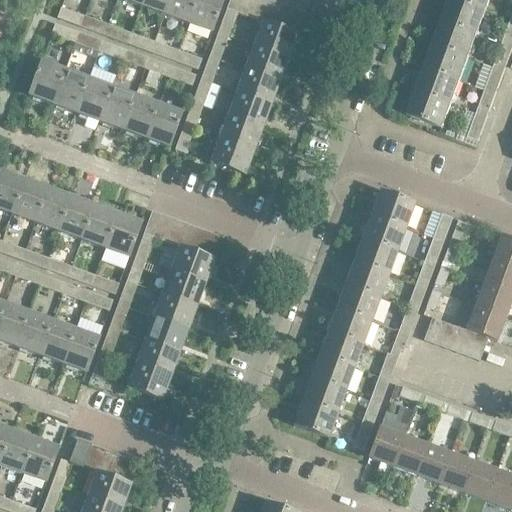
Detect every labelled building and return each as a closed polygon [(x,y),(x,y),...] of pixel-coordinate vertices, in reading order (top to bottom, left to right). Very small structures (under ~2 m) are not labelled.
[(143,0),(140,8),(164,16),(169,0),(143,0)] [(169,0),(164,16),(187,25),(196,0),(169,0)] [(196,0),(187,25),(211,34),(223,0),(196,0)] [(242,0),(229,0),(226,10),(236,14),(237,14),(242,0)] [(242,0),(237,14),(248,18),(254,0),(242,0)] [(267,0),(254,0),(248,18),(259,22),(267,0)] [(259,22),(261,23),(270,27),(279,4),(267,0),(259,22)] [(449,0),(442,23),(476,35),(485,12),(452,0),(449,0)] [(489,0),(452,0),(485,12),(489,0)] [(279,4),(270,27),(281,31),(290,8),(279,4)] [(293,35),(301,12),(290,8),(281,31),(293,35)] [(66,12),(62,22),(79,28),(83,18),(66,12)] [(223,18),(217,35),(227,39),(234,21),(223,18)] [(90,21),(86,31),(103,37),(107,27),(90,21)] [(252,48),(284,60),(287,61),(291,49),(289,48),(293,35),(281,31),(270,27),(261,23),(252,48)] [(433,46),(468,59),(476,35),(442,23),(433,46)] [(54,26),(50,36),(67,42),(71,32),(54,26)] [(113,29),(109,39),(126,46),(130,36),(113,29)] [(77,34),(73,45),(91,51),(95,40),(77,34)] [(137,38),(133,48),(150,54),(154,44),(137,38)] [(214,42),(208,58),(219,62),(225,46),(214,42)] [(101,43),(97,53),(114,60),(118,49),(101,43)] [(511,48),(502,45),(496,62),(506,66),(511,50),(511,48)] [(424,69),(459,82),(468,59),(433,46),(424,69)] [(160,47),(156,57),(173,63),(177,53),(160,47)] [(244,71),(275,83),(278,84),(283,72),(280,71),(284,60),(252,48),(244,71)] [(124,51),(120,62),(137,68),(141,58),(124,51)] [(183,55),(180,65),(197,72),(200,62),(183,55)] [(148,60),(144,71),(161,77),(165,66),(148,60)] [(64,71),(40,62),(27,97),(51,106),(64,71)] [(206,64),(200,81),(210,85),(217,68),(206,64)] [(493,68),(487,85),(498,89),(504,72),(493,68)] [(171,69),(167,79),(184,85),(188,75),(171,69)] [(416,93),(451,105),(459,82),(424,69),(416,93)] [(87,80),(64,71),(51,106),(74,115),(87,80)] [(235,95),(267,106),(270,107),(274,95),(271,94),(275,83),(244,71),(235,95)] [(111,88),(87,80),(74,115),(98,123),(111,88)] [(197,87),(191,105),(202,109),(208,91),(197,87)] [(134,97),(111,88),(98,123),(121,132),(134,97)] [(485,91),(478,109),(489,113),(495,95),(485,91)] [(407,117),(442,129),(451,105),(416,93),(407,117)] [(227,118),(258,130),(261,131),(266,119),(263,118),(267,106),(235,95),(227,118)] [(158,106),(134,97),(121,132),(145,141),(158,106)] [(210,97),(204,120),(213,122),(219,99),(210,97)] [(168,149),(181,114),(158,106),(145,141),(168,149)] [(188,112),(182,128),(193,132),(199,115),(188,112)] [(476,115),(470,132),(481,136),(487,119),(476,115)] [(218,141),(250,153),(253,154),(257,142),(254,141),(258,130),(227,118),(218,141)] [(180,134),(174,151),(184,155),(191,138),(180,134)] [(218,141),(209,164),(244,177),(248,165),(246,164),(250,153),(218,141)] [(0,172),(0,211),(10,216),(23,181),(0,172)] [(10,216),(34,224),(47,190),(23,181),(10,216)] [(34,224),(57,233),(70,198),(47,190),(34,224)] [(414,206),(379,193),(370,217),(405,229),(414,206)] [(57,233),(81,242),(94,207),(70,198),(57,233)] [(81,242),(104,250),(117,216),(94,207),(81,242)] [(143,236),(153,240),(154,240),(162,217),(151,213),(143,236)] [(117,216),(104,250),(128,259),(141,224),(117,216)] [(441,216),(435,233),(445,236),(451,220),(441,216)] [(154,240),(165,244),(173,221),(162,217),(154,240)] [(362,240),(396,253),(405,229),(370,217),(362,240)] [(165,244),(176,248),(184,226),(173,221),(165,244)] [(457,222),(451,239),(459,242),(466,225),(457,222)] [(178,249),(187,252),(195,230),(184,226),(176,248),(178,249)] [(195,230),(187,252),(198,256),(207,234),(195,230)] [(207,234),(198,256),(210,260),(218,238),(207,234)] [(492,261),(511,268),(511,242),(500,238),(492,261)] [(362,240),(353,263),(388,276),(396,253),(362,240)] [(432,240),(426,256),(437,260),(443,243),(432,240)] [(140,243),(134,260),(144,264),(151,247),(140,243)] [(8,245),(4,256),(20,262),(24,251),(8,245)] [(448,245),(442,263),(451,266),(457,249),(448,245)] [(210,260),(198,256),(187,252),(178,249),(169,273),(201,285),(204,286),(208,274),(205,273),(210,260)] [(31,254),(27,264),(44,270),(47,260),(31,254)] [(0,260),(0,272),(7,275),(11,265),(0,260)] [(478,271),(474,282),(483,285),(511,295),(511,268),(492,261),(487,274),(478,271)] [(54,262),(51,273),(67,279),(71,268),(54,262)] [(353,263),(344,287),(379,299),(388,276),(353,263)] [(423,263),(417,279),(428,283),(434,267),(423,263)] [(131,266),(125,283),(136,287),(142,270),(131,266)] [(18,267),(14,278),(31,284),(34,273),(18,267)] [(440,269),(433,286),(442,289),(449,272),(440,269)] [(78,271),(74,282),(91,288),(94,277),(78,271)] [(169,273),(161,296),(192,308),(195,309),(200,297),(197,296),(201,285),(169,273)] [(41,276),(38,287),(54,293),(58,282),(41,276)] [(101,280),(97,290),(114,296),(118,286),(101,280)] [(65,285),(61,295),(77,301),(81,291),(65,285)] [(474,308),(504,320),(511,298),(511,295),(483,285),(474,308)] [(415,286),(409,303),(419,307),(425,290),(415,286)] [(344,287),(336,310),(371,323),(379,299),(344,287)] [(123,290),(117,307),(127,310),(133,294),(123,290)] [(431,292),(425,310),(434,313),(440,296),(431,292)] [(88,293),(85,304),(101,310),(105,300),(88,293)] [(161,296),(152,320),(184,331),(187,332),(191,320),(188,319),(192,308),(161,296)] [(4,305),(0,316),(0,342),(15,348),(28,314),(4,305)] [(465,332),(476,336),(487,340),(496,343),(504,320),(474,308),(465,332)] [(336,310),(327,333),(362,346),(371,323),(336,310)] [(406,310),(400,326),(411,330),(417,314),(406,310)] [(114,313),(108,330),(119,334),(125,317),(114,313)] [(38,357),(51,322),(28,314),(15,348),(38,357)] [(152,320),(143,343),(175,355),(178,356),(183,344),(180,343),(184,331),(152,320)] [(423,342),(434,346),(442,324),(431,320),(423,342)] [(62,366),(75,331),(51,322),(38,357),(62,366)] [(442,324),(434,346),(445,350),(453,328),(442,324)] [(453,328),(445,350),(456,355),(464,332),(453,328)] [(98,340),(75,331),(62,366),(85,374),(98,340)] [(467,359),(476,336),(465,332),(464,332),(456,355),(467,359)] [(327,333),(319,357),(353,370),(362,346),(327,333)] [(398,333),(392,350),(399,352),(402,353),(408,337),(398,333)] [(106,336),(99,353),(110,357),(116,340),(106,336)] [(487,340),(476,336),(467,359),(478,363),(487,340)] [(143,343),(135,366),(167,378),(170,379),(174,367),(171,366),(175,355),(143,343)] [(386,356),(380,372),(391,376),(397,359),(386,356)] [(319,357),(310,380),(345,393),(353,370),(319,357)] [(97,360),(91,376),(101,380),(108,364),(97,360)] [(167,378),(135,366),(126,389),(161,402),(165,390),(163,389),(167,378)] [(378,379),(372,395),(382,399),(388,383),(378,379)] [(310,380),(301,404),(336,416),(345,393),(310,380)] [(400,388),(397,397),(398,398),(414,404),(418,395),(402,389),(400,388)] [(424,397),(420,406),(438,412),(441,404),(424,397)] [(369,402),(363,419),(373,423),(380,406),(369,402)] [(336,416),(301,404),(293,427),(327,440),(336,416)] [(447,406),(444,414),(461,421),(464,412),(447,406)] [(379,429),(368,460),(391,468),(402,438),(406,426),(405,426),(410,413),(398,409),(394,422),(383,418),(379,429)] [(471,415),(468,423),(485,430),(488,421),(471,415)] [(494,423),(491,432),(508,438),(511,429),(494,423)] [(365,446),(371,430),(360,426),(354,442),(365,446)] [(0,460),(11,432),(0,428),(0,460)] [(0,467),(21,475),(34,441),(11,432),(0,460),(0,467)] [(402,438),(391,468),(414,477),(426,447),(402,438)] [(58,449),(34,441),(21,475),(45,484),(58,449)] [(81,469),(90,446),(76,441),(68,464),(81,469)] [(94,474),(102,451),(90,446),(81,469),(94,474)] [(426,447),(414,477),(438,485),(449,455),(426,447)] [(95,474),(105,478),(113,455),(102,451),(94,474),(95,474)] [(105,478),(115,481),(124,459),(113,455),(105,478)] [(449,455),(438,485),(461,494),(472,464),(449,455)] [(124,459),(115,481),(126,485),(134,463),(124,459)] [(472,464),(461,494),(484,503),(496,472),(472,464)] [(57,468),(51,485),(61,489),(68,472),(57,468)] [(511,478),(496,472),(484,503),(508,511),(511,500),(511,478)] [(127,486),(126,485),(115,481),(105,478),(95,474),(86,498),(118,510),(121,511),(125,499),(123,498),(127,486)] [(49,491),(42,509),(51,511),(53,511),(59,495),(49,491)] [(0,498),(0,510),(4,511),(7,511),(11,502),(0,498)] [(117,511),(118,510),(86,498),(81,511),(117,511)]
